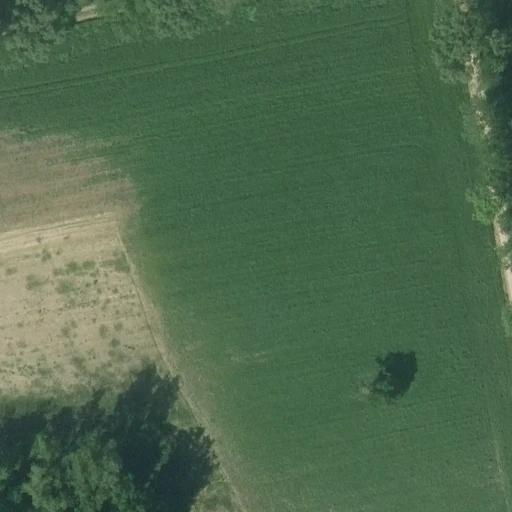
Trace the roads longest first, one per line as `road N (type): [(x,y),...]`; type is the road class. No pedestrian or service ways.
road 1 (track): [(511,281),(461,0)]
road 2 (track): [(137,0),(0,27)]
